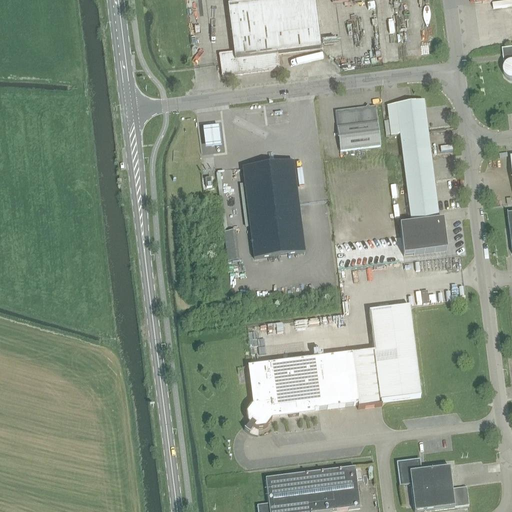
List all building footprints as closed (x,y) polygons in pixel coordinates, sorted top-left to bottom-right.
[(278,56),(322,50),(315,0),(277,0),(228,6),(234,54),(219,56),(222,78),(280,70),(278,56)] [(509,63),(509,64),(511,63),(511,49),(502,50),(503,64),(509,63)] [(390,137),(427,132),(423,102),(386,107),(390,137)] [(341,152),(381,147),(376,107),(336,112),(341,152)] [(218,127),(202,129),(205,149),(221,147),(218,127)] [(402,156),(429,152),(427,132),(390,137),(399,136),(402,156)] [(406,185),(433,182),(429,152),(402,156),(406,185)] [(255,259),(305,252),(294,163),(244,169),(255,259)] [(438,221),(433,182),(406,185),(411,225),(399,226),(403,257),(447,251),(443,221),(438,221)] [(236,230),(224,232),(229,261),(241,259),(236,230)] [(313,290),(337,286),(335,275),(311,279),(313,290)] [(381,403),(420,398),(409,308),(369,313),(374,353),(351,356),(352,356),(248,369),(252,369),(256,405),(253,406),(253,405),(251,407),(250,408),(249,409),(248,410),(247,411),(247,412),(247,413),(246,414),(246,415),(246,416),(246,417),(246,418),(246,419),(246,420),(246,421),(246,422),(247,423),(248,424),(249,426),(245,431),(244,431),(245,432),(246,433),(247,434),(249,435),(251,436),(252,437),(253,437),(255,437),(256,430),(258,431),(260,431),(262,430),(263,430),(265,429),(266,428),(268,427),(269,426),(270,425),(271,423),(271,422),(271,421),(272,420),(271,420),(271,417),(358,406),(358,409),(358,410),(382,407),(382,406),(381,406),(381,403)] [(466,488),(452,490),(449,469),(419,472),(418,463),(398,465),(401,487),(411,486),(414,511),(427,511),(469,507),(466,488)] [(337,511),(360,509),(355,469),(265,480),(268,505),(258,507),(259,511),(337,511)]
